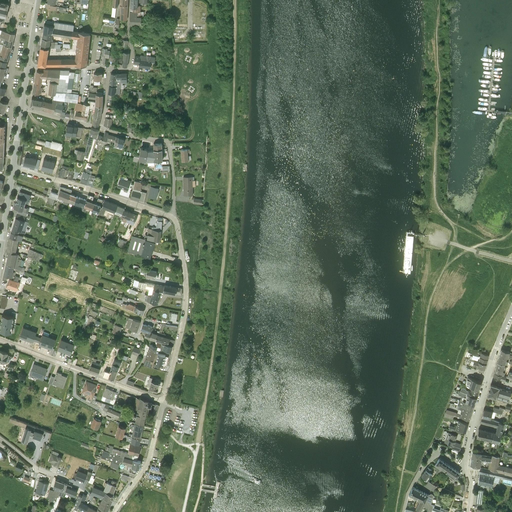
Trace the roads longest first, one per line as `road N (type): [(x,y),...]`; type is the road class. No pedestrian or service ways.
road 1 (track): [(197,442),(229,190),(234,0)]
road 2 (residential): [(163,401),(186,295),(171,215)]
road 3 (unclassified): [(0,339),(163,401)]
road 4 (residential): [(171,215),(13,165)]
road 5 (residential): [(100,126),(169,140),(171,215)]
road 6 (residential): [(163,401),(149,457),(112,511)]
